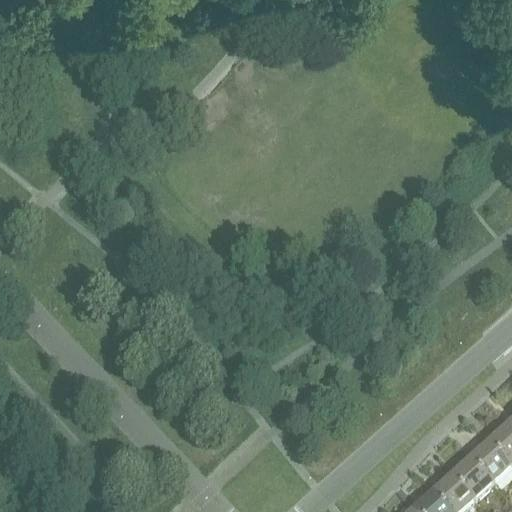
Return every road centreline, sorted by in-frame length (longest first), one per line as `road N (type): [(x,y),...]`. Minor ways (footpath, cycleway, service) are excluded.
road 1 (unclassified): [(218,511),(0,279)]
road 2 (unclassified): [(305,511),(511,326)]
